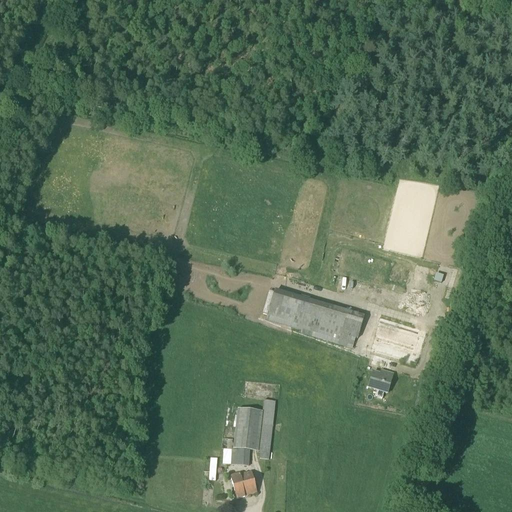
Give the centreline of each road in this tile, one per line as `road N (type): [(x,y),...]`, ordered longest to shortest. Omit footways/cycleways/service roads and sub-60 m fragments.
road 1 (unclassified): [(407,511),(462,292),(511,148)]
road 2 (track): [(0,470),(193,511)]
road 3 (track): [(75,0),(0,143)]
